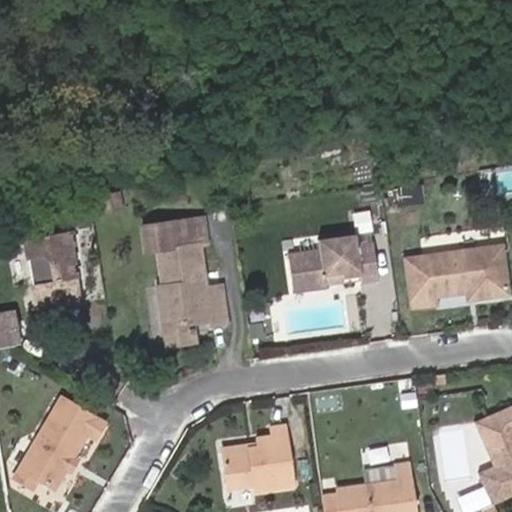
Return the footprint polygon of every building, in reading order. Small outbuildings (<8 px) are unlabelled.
[(424,185),(402,188),(404,205),(426,202),(424,185)] [(109,191),(91,194),(93,206),(110,203),(109,191)] [(151,252),(156,288),(157,290),(159,289),(161,303),(165,328),(168,328),(186,325),(203,322),(204,327),(221,325),(215,287),(199,290),(193,247),(200,246),(196,219),(134,229),(138,254),(151,252)] [(64,227),(19,234),(29,299),(71,293),(62,240),(66,239),(64,227)] [(322,246),(301,249),(303,263),(292,265),(296,291),(327,286),(326,281),(325,274),(341,272),(342,275),(361,273),(362,280),(380,278),(374,238),(357,241),(355,231),(320,237),(322,246)] [(437,298),(470,292),(482,291),(483,298),(511,294),(504,248),(408,262),(416,311),(439,308),(437,298)] [(189,343),(186,325),(168,328),(165,328),(161,303),(159,289),(157,290),(156,288),(151,289),(161,347),(189,343)] [(471,300),(483,298),(482,291),(470,292),(471,300)] [(96,424),(56,398),(7,478),(23,488),(30,477),(46,487),(59,468),(62,470),(69,459),(65,456),(78,433),(88,439),(96,424)] [(511,495),(511,404),(476,422),(495,466),(481,472),(493,504),(511,495)] [(258,490),(299,484),(290,424),(274,427),(275,436),(261,439),(262,447),(225,453),(230,487),(257,482),(258,490)] [(343,497),(328,499),(330,511),(420,511),(412,462),(368,469),(370,485),(342,489),(343,497)] [(471,511),(493,503),(486,487),(460,498),(465,511),(471,511)]
